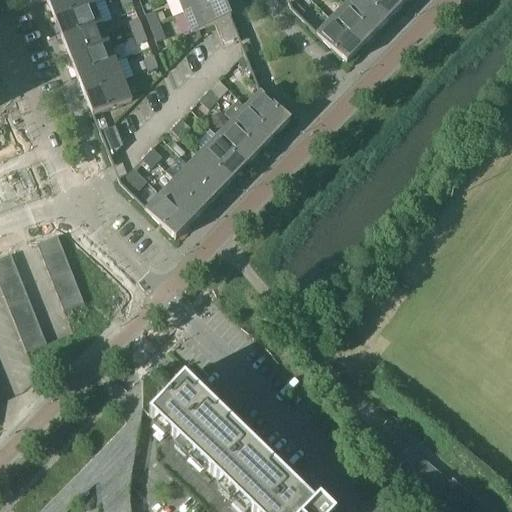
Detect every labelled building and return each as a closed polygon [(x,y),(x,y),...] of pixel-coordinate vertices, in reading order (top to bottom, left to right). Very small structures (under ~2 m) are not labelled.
[(54,23),(94,7),(90,0),(56,0),(47,4),(54,23)] [(132,5),(129,0),(118,0),(122,9),(132,5)] [(177,0),(184,16),(222,0),(177,0)] [(239,40),(222,0),(184,16),(191,35),(214,26),(222,46),(239,40)] [(351,0),(345,7),(375,36),(389,22),(366,0),(351,0)] [(396,0),(366,0),(389,22),(404,7),(396,0)] [(305,13),(296,4),(290,10),(291,12),(298,20),(305,13)] [(101,26),(94,7),(54,23),(62,42),(101,26)] [(345,7),(331,22),(361,51),(375,36),(345,7)] [(145,17),(150,29),(159,25),(155,14),(145,17)] [(142,32),(138,20),(129,24),(133,35),(142,32)] [(331,22),(316,37),(347,66),(361,51),(331,22)] [(69,61),(109,45),(101,26),(62,42),(69,61)] [(150,29),(156,44),(165,41),(159,26),(150,29)] [(147,43),(142,32),(133,35),(138,47),(147,43)] [(116,64),(109,45),(69,61),(77,80),(116,64)] [(250,73),(244,57),(238,63),(243,76),(250,73)] [(148,73),(158,70),(153,58),(144,62),(148,73)] [(84,99),(124,83),(116,64),(77,80),(84,99)] [(132,103),(124,83),(84,99),(92,118),(132,103)] [(210,93),(204,98),(214,107),(219,102),(210,93)] [(275,139),(290,123),(260,94),(245,109),(275,139)] [(204,98),(199,103),(209,113),(214,107),(204,98)] [(275,139),(245,109),(231,124),(261,153),(275,139)] [(181,122),(176,127),(185,137),(191,131),(181,122)] [(261,153),(231,124),(217,139),(247,168),(261,153)] [(176,127),(171,133),(180,142),(185,137),(176,127)] [(99,135),(109,161),(122,149),(123,148),(123,147),(115,128),(99,135)] [(247,168),(217,139),(202,153),(233,183),(247,168)] [(153,151),(148,157),(157,166),(162,161),(153,151)] [(233,183),(202,153),(188,168),(218,197),(233,183)] [(148,157),(142,162),(152,171),(157,166),(148,157)] [(218,197),(188,168),(174,182),(204,212),(218,197)] [(135,189),(125,180),(119,185),(120,187),(128,195),(135,189)] [(204,212),(174,182),(160,197),(190,227),(204,212)] [(190,227),(160,197),(145,212),(175,241),(190,227)] [(58,238),(0,261),(0,287),(4,298),(64,274),(73,297),(24,348),(32,367),(57,342),(69,353),(110,310),(104,305),(113,296),(119,301),(121,299),(58,238)] [(206,404),(211,400),(188,377),(183,382),(175,391),(174,390),(173,392),(169,397),(154,412),(153,412),(152,413),(152,414),(149,416),(149,417),(148,417),(150,419),(172,440),(192,459),(193,460),(246,511),(326,511),(319,504),(314,509),(226,423),(206,404)] [(372,450),(445,511),(490,511),(452,480),(450,483),(388,431),(373,450),(372,450)]
